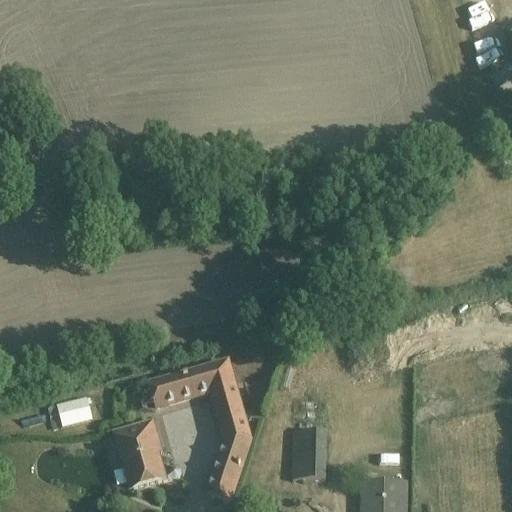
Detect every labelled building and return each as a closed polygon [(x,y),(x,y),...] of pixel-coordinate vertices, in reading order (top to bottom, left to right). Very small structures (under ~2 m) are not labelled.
[(206,373),(150,390),(156,411),(212,395),(217,411),(238,405),(227,367),(206,373)] [(134,493),(163,484),(156,458),(161,457),(157,442),(151,444),(147,427),(117,435),(134,493)] [(329,436),(295,435),(294,483),(309,483),(309,496),(328,496),(329,436)] [(227,444),(208,499),(229,506),(250,445),(227,444)] [(371,511),(404,511),(405,486),(373,485),(371,511)]
